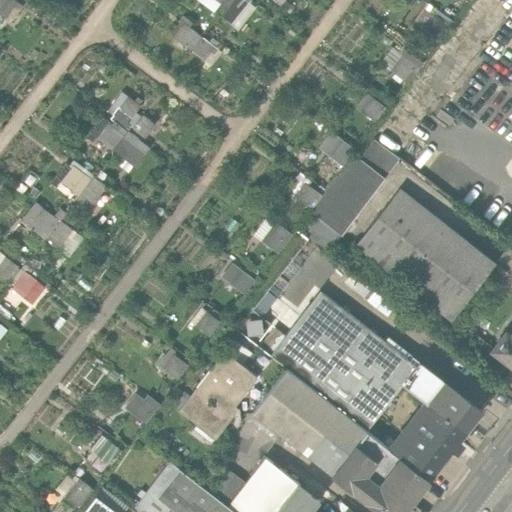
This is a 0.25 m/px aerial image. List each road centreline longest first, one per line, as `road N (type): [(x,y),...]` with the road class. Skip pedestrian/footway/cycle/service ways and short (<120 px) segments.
road 1 (track): [(0,442),(340,0)]
road 2 (track): [(112,0),(0,145)]
road 3 (track): [(93,24),(235,134)]
